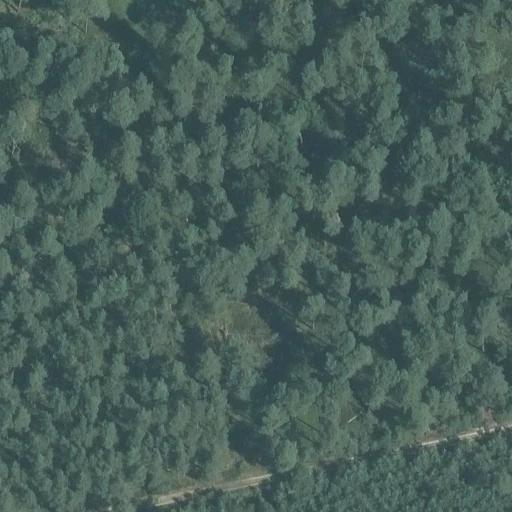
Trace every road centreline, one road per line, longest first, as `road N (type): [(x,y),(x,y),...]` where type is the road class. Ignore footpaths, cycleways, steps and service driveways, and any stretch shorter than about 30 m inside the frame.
road 1 (track): [(229,477),(54,0)]
road 2 (track): [(229,477),(511,419)]
road 3 (track): [(75,511),(229,477)]
